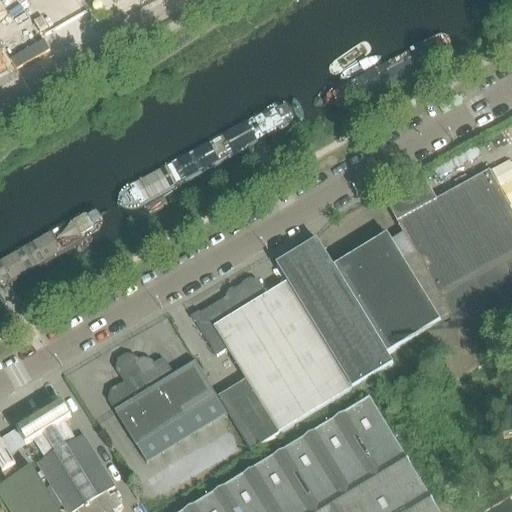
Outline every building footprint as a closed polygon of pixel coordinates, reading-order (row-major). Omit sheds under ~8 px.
[(313,85),(303,105),(320,111),(429,66),(437,46),(415,39),(313,85)] [(127,186),(117,211),(141,213),(289,126),(293,110),(274,106),(127,186)] [(413,254),(451,322),(479,371),(511,350),(511,212),(490,172),(436,201),(426,182),(386,203),(413,254)] [(0,291),(97,238),(106,219),(89,212),(0,261),(0,291)] [(276,266),(287,284),(352,390),(392,366),(389,359),(439,330),(451,322),(413,254),(402,260),(388,236),(334,269),(317,241),(276,266)] [(248,383),(219,400),(218,400),(227,415),(248,453),(352,390),(287,284),(267,297),(262,290),(261,290),(257,284),(250,283),(244,287),(243,286),(234,291),(237,295),(228,300),(227,299),(194,319),(196,322),(195,323),(216,357),(228,350),(248,383)] [(110,392),(108,401),(136,450),(218,400),(219,400),(196,363),(174,376),(167,365),(159,363),(154,365),(152,361),(143,359),(139,361),(136,357),(127,355),(118,361),(116,370),(124,384),(110,392)] [(438,511),(370,400),(183,511),(438,511)] [(111,498),(108,493),(115,489),(83,437),(76,441),(64,422),(71,418),(62,402),(17,430),(26,445),(33,441),(45,460),(38,464),(67,511),(119,511),(118,510),(123,507),(115,495),(111,498)] [(58,511),(32,468),(21,475),(0,440),(0,469),(7,482),(0,486),(0,494),(11,511),(58,511)]
